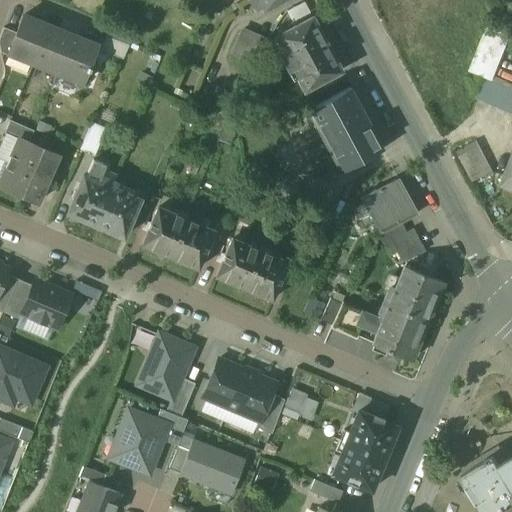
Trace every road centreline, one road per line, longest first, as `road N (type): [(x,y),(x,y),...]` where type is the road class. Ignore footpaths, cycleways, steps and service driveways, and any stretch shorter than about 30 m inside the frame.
road 1 (residential): [(0,225),(122,284),(434,393)]
road 2 (residential): [(342,0),(506,302)]
road 3 (residential): [(386,511),(434,393)]
